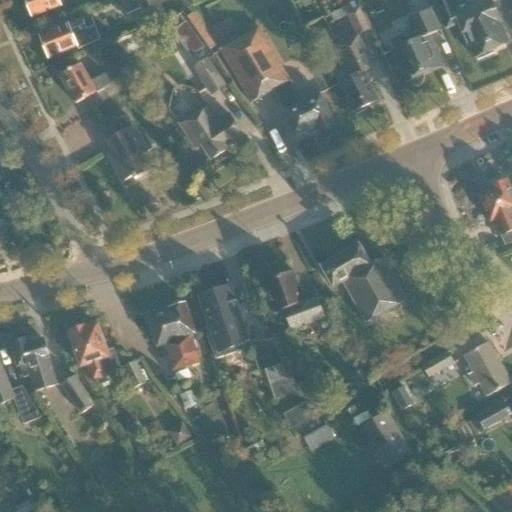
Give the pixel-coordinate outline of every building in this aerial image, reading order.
[(24,0),(32,19),(63,6),(59,0),(24,0)] [(119,0),(127,16),(142,9),(137,0),(119,0)] [(468,2),(458,6),(455,0),(432,0),(445,30),(456,25),(461,35),(462,34),(466,44),(469,43),(476,61),(493,54),(491,51),(506,44),(497,22),(499,21),(490,0),(485,0),(470,7),(468,2)] [(357,9),(354,2),(349,5),(350,6),(331,15),(334,22),(346,16),(356,35),(369,29),(359,9),(357,9)] [(438,30),(430,10),(407,20),(413,33),(402,37),(405,44),(390,51),(398,69),(401,68),(407,82),(409,85),(413,86),(417,86),(419,84),(421,81),(422,77),(421,76),(439,68),(425,36),(438,30)] [(95,28),(87,31),(83,21),(71,26),(70,25),(39,37),(48,60),(77,48),(78,51),(101,42),(95,28)] [(191,59),(205,49),(186,23),(173,33),(191,59)] [(290,80),(259,27),(220,49),(251,102),(273,89),(293,135),(314,125),(316,130),(333,122),(319,92),(299,101),(290,80)] [(337,83),(351,113),(355,111),(357,115),(367,110),(365,106),(376,101),(370,87),(372,81),(369,76),(365,74),(363,72),(373,67),(358,35),(335,46),(349,77),(337,83)] [(109,49),(108,58),(115,63),(123,60),(124,51),(117,45),(109,49)] [(193,67),(212,96),(227,86),(208,57),(193,67)] [(89,83),(81,67),(59,78),(74,106),(95,95),(111,86),(105,74),(89,83)] [(206,106),(179,124),(196,150),(202,146),(210,159),(226,149),(222,143),(238,133),(230,119),(227,121),(224,116),(216,121),(206,106)] [(131,125),(125,115),(105,127),(111,137),(106,140),(112,150),(107,153),(124,181),(134,177),(136,179),(150,171),(139,153),(145,150),(131,125)] [(502,245),(511,240),(511,218),(509,212),(511,211),(511,201),(503,181),(486,188),(487,191),(475,196),(487,222),(490,221),(496,233),(502,245)] [(370,264),(359,244),(321,265),(332,285),(342,280),(365,321),(407,298),(384,256),(370,264)] [(297,290),(290,270),(274,276),(266,273),(263,280),(261,281),(273,313),(280,310),(288,331),(322,318),(314,297),(303,301),(299,290),(297,290)] [(227,287),(198,297),(208,326),(203,328),(212,355),(249,342),(234,301),(232,302),(227,287)] [(181,305),(178,302),(169,305),(168,308),(165,309),(164,311),(146,317),(156,347),(163,345),(172,371),(198,362),(189,335),(193,334),(183,304),(181,305)] [(115,352),(108,355),(96,323),(88,327),(87,325),(83,327),(80,326),(75,328),(74,330),(69,332),(82,366),(87,364),(94,381),(108,376),(108,375),(122,369),(115,352)] [(30,344),(29,339),(12,344),(19,366),(23,365),(26,377),(31,376),(36,390),(57,384),(44,340),(30,344)] [(280,364),(272,339),(267,340),(268,342),(251,347),(250,348),(258,373),(264,371),(274,400),(297,392),(287,362),(280,364)] [(464,357),(487,397),(511,383),(489,343),(464,357)] [(422,366),(429,379),(454,365),(447,352),(422,366)] [(0,405),(15,399),(25,424),(43,417),(24,386),(13,391),(0,360),(0,405)] [(146,383),(137,362),(123,368),(132,389),(146,383)] [(96,406),(76,376),(61,386),(81,415),(96,406)] [(392,393),(401,411),(413,405),(403,387),(392,393)] [(478,420),(485,432),(511,417),(504,404),(478,420)] [(359,428),(386,473),(414,457),(387,412),(359,428)] [(299,428),(311,452),(334,440),(321,416),(299,428)] [(124,429),(140,458),(149,453),(140,437),(145,434),(138,421),(124,429)] [(178,445),(190,437),(182,424),(170,432),(178,445)] [(261,448),(265,447),(260,437),(244,445),(248,454),(261,448)] [(444,455),(450,467),(461,461),(455,449),(444,455)]
